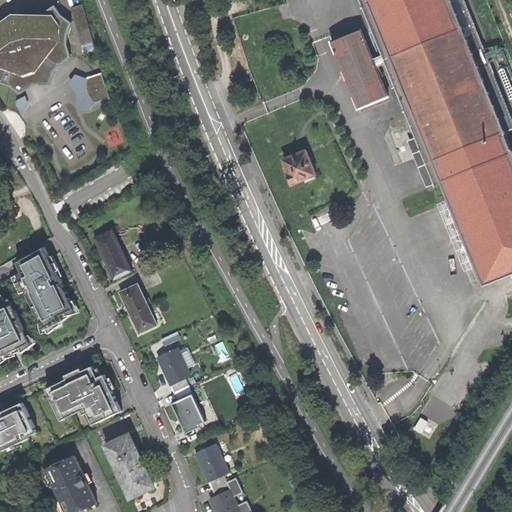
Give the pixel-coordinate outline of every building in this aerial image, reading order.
[(360,0),(383,55),(372,59),(360,30),(331,42),(344,75),(357,109),(387,97),(375,67),(386,63),(416,137),(412,140),(430,187),(443,182),(449,198),(437,204),(463,272),(477,266),(484,285),(511,273),(511,150),(483,79),(492,75),(482,49),(473,52),(468,40),(477,37),(472,23),(462,27),(451,0),(360,0)] [(45,14),(15,14),(0,24),(0,81),(5,82),(12,84),(23,92),(33,85),(38,84),(53,85),(57,72),(61,65),(74,59),(69,40),(74,22),(65,16),(57,5),(45,14)] [(289,184),(313,175),(304,151),(281,160),(283,166),(281,167),(284,175),(285,174),(289,184)] [(139,171),(150,166),(146,156),(135,160),(139,171)] [(113,230),(95,238),(105,260),(114,279),(132,271),(113,230)] [(63,282),(47,249),(21,262),(25,271),(14,277),(25,300),(31,297),(47,330),(65,321),(62,316),(77,309),(63,282)] [(138,284),(121,292),(130,313),(140,333),(158,325),(138,284)] [(0,359),(12,353),(34,343),(13,299),(0,305),(0,359)] [(179,347),(158,357),(165,371),(175,392),(190,385),(187,378),(192,376),(179,347)] [(77,372),(46,387),(62,420),(80,412),(88,427),(131,406),(130,402),(108,357),(77,372)] [(207,422),(190,385),(175,392),(179,399),(172,402),(180,417),(187,431),(207,422)] [(0,451),(37,433),(22,402),(0,412),(0,451)] [(130,435),(106,446),(109,454),(111,453),(132,497),(154,486),(140,457),(130,435)] [(217,443),(196,453),(204,469),(213,489),(228,482),(225,475),(230,472),(217,443)] [(79,511),(98,503),(76,455),(47,469),(56,488),(58,487),(60,491),(62,496),(61,497),(67,511),(79,511)] [(241,511),(228,482),(213,489),(216,496),(211,498),(217,511),(241,511)]
